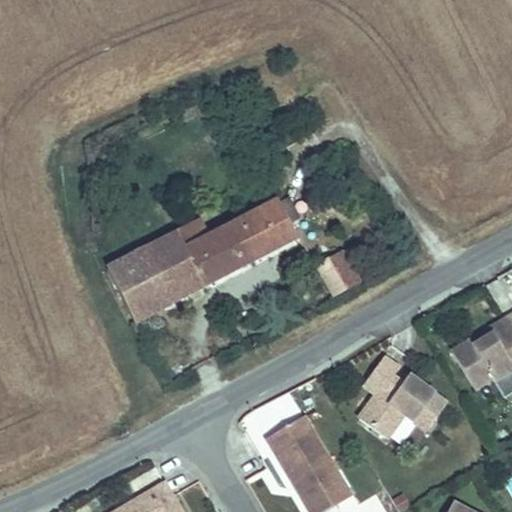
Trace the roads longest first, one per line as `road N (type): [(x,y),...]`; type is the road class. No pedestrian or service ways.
road 1 (unclassified): [(182,418),(511,238)]
road 2 (unclassified): [(0,505),(182,418)]
